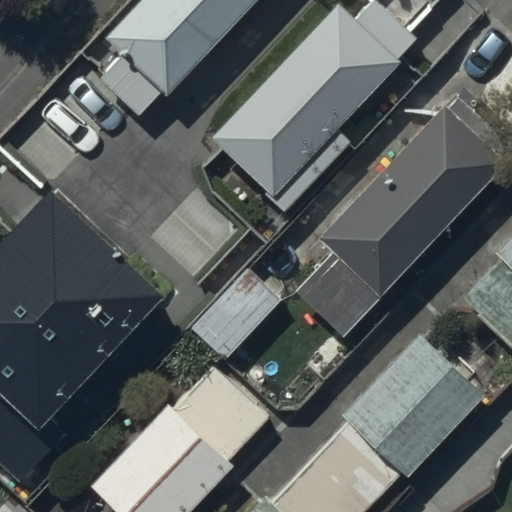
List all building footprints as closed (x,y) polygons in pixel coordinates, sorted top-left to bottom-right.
[(247,0),(130,0),(106,27),(126,45),(103,70),(141,105),(162,82),(168,87),(247,0)] [(398,47),(416,27),(386,0),(364,0),(356,10),(345,0),(332,0),(215,126),(273,180),(267,187),(287,205),(353,134),(338,120),(402,51),(398,47)] [(342,328),(511,142),(511,136),(458,87),(447,99),(443,95),(322,226),(334,244),(295,285),(342,328)] [(161,279),(49,173),(0,225),(0,451),(19,470),(65,422),(44,403),(161,279)] [(511,229),(495,248),(502,254),(465,293),(511,336),(511,229)] [(249,257),(187,317),(222,349),(281,291),(249,257)] [(484,386),(417,324),(341,406),(408,467),(484,386)] [(269,408),(213,357),(173,400),(167,395),(91,477),(128,511),(179,511),(230,457),(227,453),(269,408)] [(350,416),(275,494),(294,511),(357,511),(402,465),(350,416)] [(288,511),(264,489),(242,511),(288,511)]
